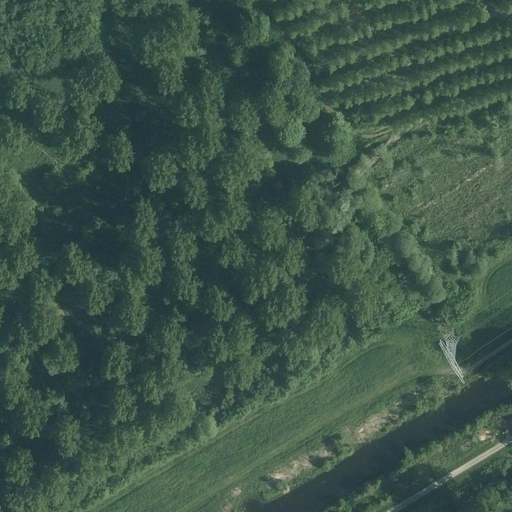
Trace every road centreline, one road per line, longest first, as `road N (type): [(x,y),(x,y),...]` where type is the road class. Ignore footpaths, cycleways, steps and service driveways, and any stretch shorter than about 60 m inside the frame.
road 1 (unknown): [(0,388),(88,359),(110,337),(170,319),(331,212),(366,141),(390,123),(432,121),(511,94)]
road 2 (unclassified): [(511,438),(394,511)]
